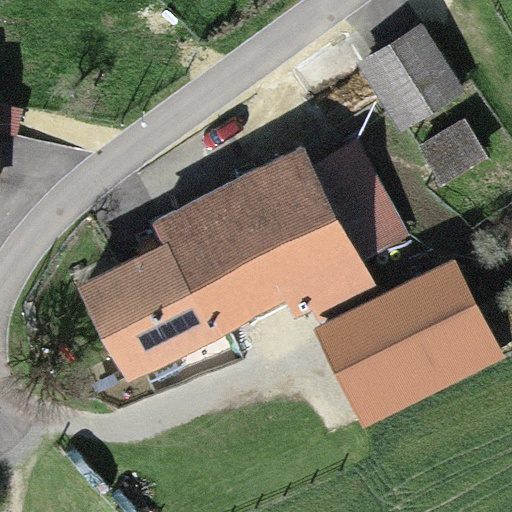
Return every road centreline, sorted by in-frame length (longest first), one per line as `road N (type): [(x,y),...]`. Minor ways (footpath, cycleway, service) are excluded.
road 1 (residential): [(83,191),(352,0)]
road 2 (track): [(0,451),(13,469),(101,444),(286,365)]
road 3 (unclassified): [(0,306),(83,191)]
road 4 (track): [(431,0),(511,115)]
